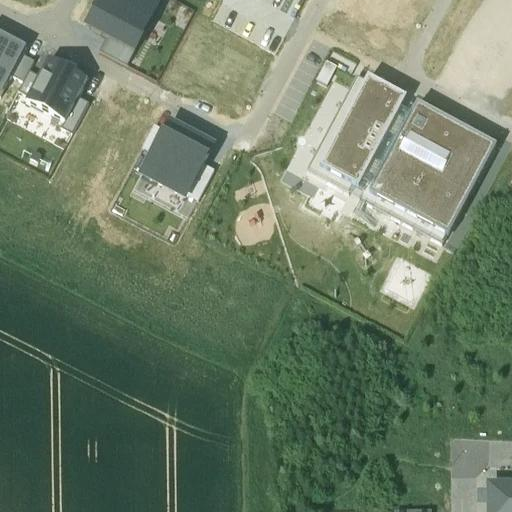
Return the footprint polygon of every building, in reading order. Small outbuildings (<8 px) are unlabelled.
[(157,7),(142,0),(101,0),(86,29),(134,54),(153,19),(151,18),(157,7)] [(4,41),(0,39),(0,99),(11,79),(22,58),(24,55),(3,44),(4,41)] [(33,64),(22,58),(11,79),(22,85),(28,74),(33,64)] [(87,83),(48,62),(39,79),(27,100),(25,105),(63,125),(64,126),(78,100),(87,83)] [(39,79),(28,74),(22,85),(17,95),(27,100),(39,79)] [(365,85),(356,80),(306,175),(348,197),(352,189),(357,192),(361,185),(367,188),(359,203),(441,247),(446,239),(448,240),(496,150),(417,108),(415,111),(409,109),(406,115),(400,112),(406,102),(367,81),(365,85)] [(88,106),(78,100),(64,126),(63,125),(60,131),(71,137),(88,106)] [(211,150),(168,127),(165,134),(153,157),(142,177),(185,199),(186,197),(202,167),(211,150)] [(141,151),(153,157),(165,134),(153,128),(141,151)] [(213,173),(202,167),(186,197),(197,203),(213,173)] [(511,511),(511,488),(488,489),(487,511),(511,511)]
